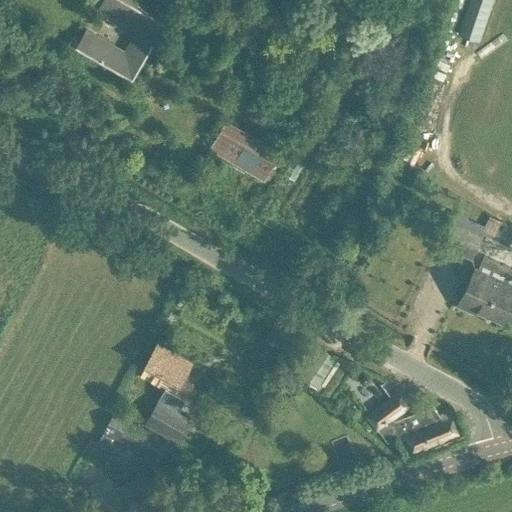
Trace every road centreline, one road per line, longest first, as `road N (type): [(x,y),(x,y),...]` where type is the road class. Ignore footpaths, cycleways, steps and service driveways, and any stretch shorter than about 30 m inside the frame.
road 1 (unclassified): [(495,449),(486,419),(467,399),(173,233),(0,149)]
road 2 (tertiary): [(299,511),(495,449)]
